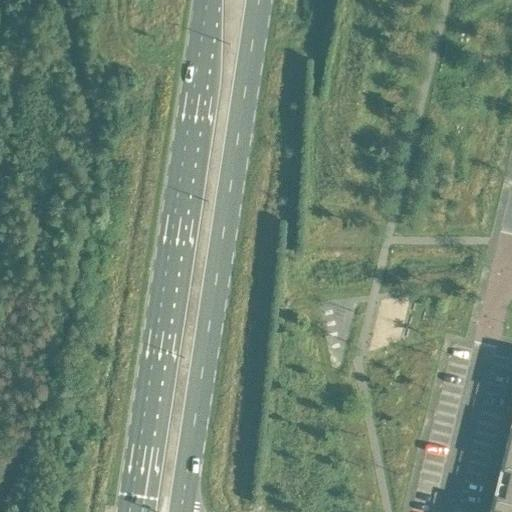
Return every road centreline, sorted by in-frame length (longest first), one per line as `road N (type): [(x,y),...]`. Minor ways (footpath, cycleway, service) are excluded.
road 1 (primary): [(206,0),(128,511)]
road 2 (primary): [(182,511),(259,0)]
